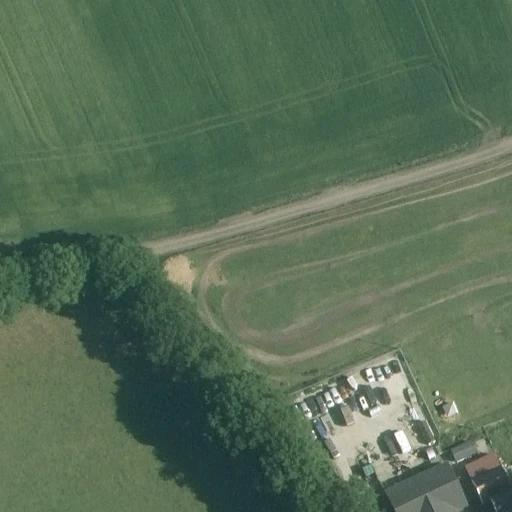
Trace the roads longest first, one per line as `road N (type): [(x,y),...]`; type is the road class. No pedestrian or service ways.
road 1 (track): [(511,147),(191,243),(0,276)]
road 2 (track): [(356,511),(132,255)]
